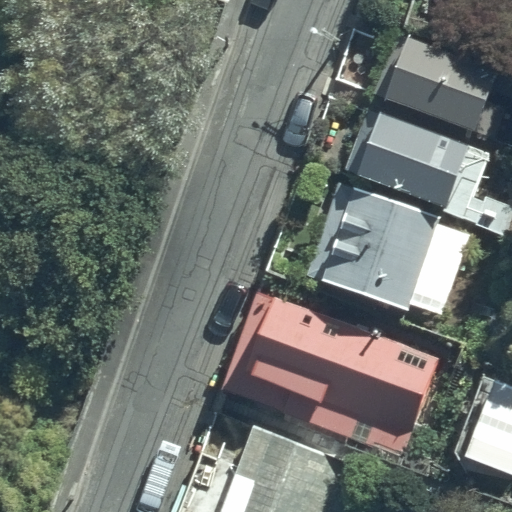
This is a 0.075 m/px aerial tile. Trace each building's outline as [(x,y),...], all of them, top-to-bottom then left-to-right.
[(511,0),(472,0),(511,12),(511,0)] [(393,100),(390,109),(482,143),(484,138),(492,141),(503,110),(491,106),(502,78),(397,40),(378,95),(393,100)] [(492,157),(368,110),(342,176),(478,227),(494,184),(483,180),(492,157)] [(472,237),(339,187),(302,284),(410,324),(415,311),(440,321),(472,237)] [(441,363),(261,295),(223,394),(284,417),(283,419),(349,444),(347,452),(423,480),(443,429),(420,421),(441,363)] [(511,480),(511,387),(494,381),(487,399),(478,396),(454,457),(511,480)] [(347,511),(363,475),(256,432),(247,453),(226,445),(219,464),(205,458),(183,511),(347,511)]
